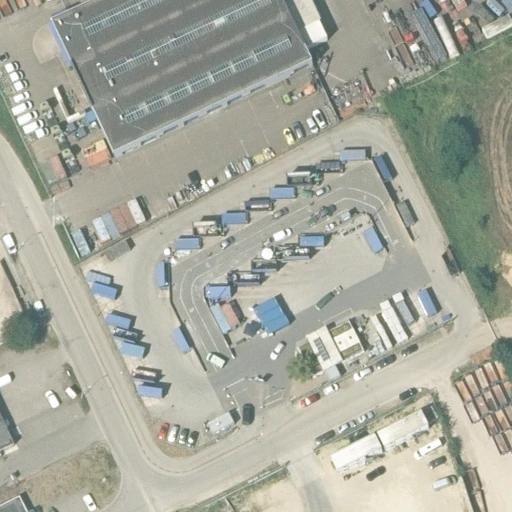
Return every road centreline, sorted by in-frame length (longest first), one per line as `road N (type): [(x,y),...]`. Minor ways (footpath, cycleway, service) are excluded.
road 1 (unclassified): [(152,502),(491,330)]
road 2 (unclassified): [(152,502),(0,175)]
